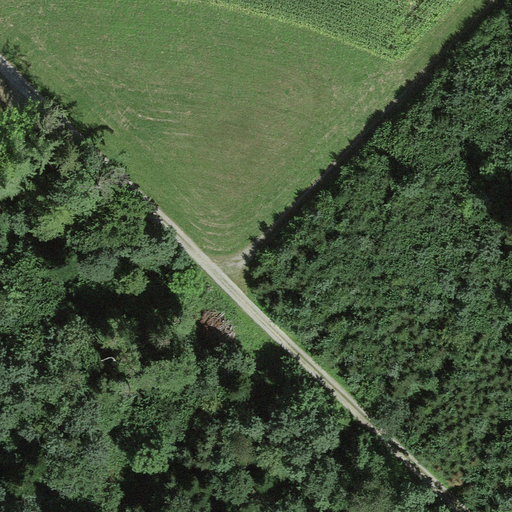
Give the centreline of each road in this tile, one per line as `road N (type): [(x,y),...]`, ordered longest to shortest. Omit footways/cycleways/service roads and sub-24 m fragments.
road 1 (track): [(38,96),(219,280),(468,511)]
road 2 (track): [(219,280),(496,0)]
